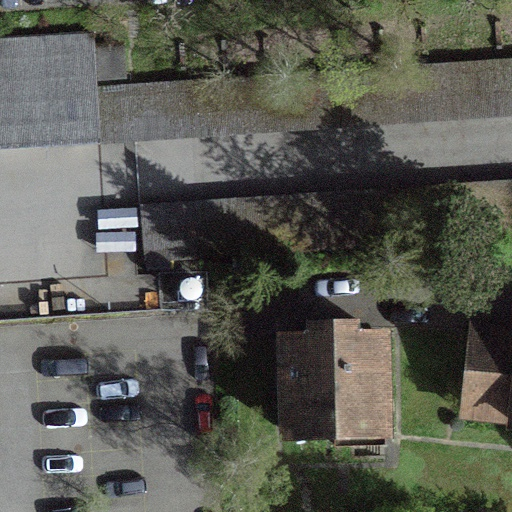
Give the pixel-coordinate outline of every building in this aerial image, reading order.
[(89,38),(0,43),(0,153),(96,148),(93,94),(92,78),(93,78),(110,77),(122,76),(119,49),(90,50),(89,38)] [(511,119),(511,65),(93,94),(96,148),(511,119)] [(511,185),(92,214),(96,269),(511,240),(511,185)] [(311,333),(311,345),(282,346),(284,439),(332,438),(332,450),(380,449),(378,343),(351,344),(351,331),(311,333)] [(511,336),(472,332),(462,419),(511,425),(511,428),(511,427),(511,336)]
